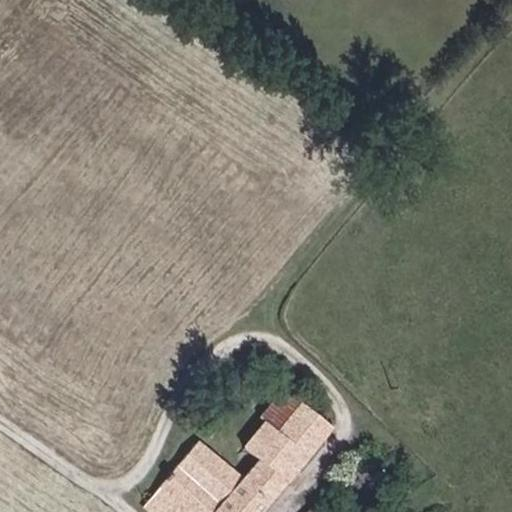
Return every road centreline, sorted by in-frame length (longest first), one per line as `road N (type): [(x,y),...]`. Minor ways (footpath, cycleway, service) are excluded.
road 1 (residential): [(105,495),(146,471),(204,362),(255,341),(332,384),(345,423)]
road 2 (residential): [(0,425),(105,495)]
